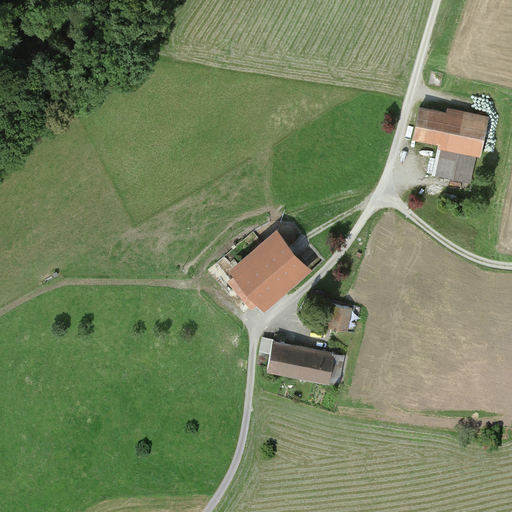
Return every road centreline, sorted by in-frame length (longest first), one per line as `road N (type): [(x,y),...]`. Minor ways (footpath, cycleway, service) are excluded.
road 1 (track): [(207,511),(238,458),(257,330),(345,247),(383,187),(438,0)]
road 2 (track): [(383,187),(467,257),(511,267)]
